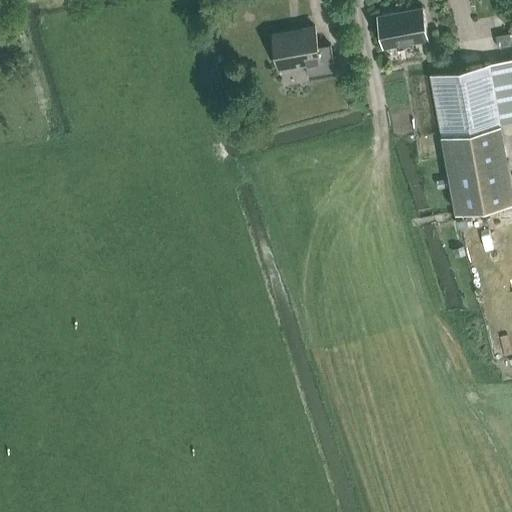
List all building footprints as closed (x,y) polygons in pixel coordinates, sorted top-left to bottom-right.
[(384,48),(427,40),(421,8),(378,16),(384,48)] [(337,72),(332,44),(320,46),(316,26),(274,33),(280,67),(309,62),(311,77),(337,72)] [(499,47),(511,44),(511,31),(496,34),(499,47)] [(511,182),(502,123),(511,122),(511,121),(511,60),(431,75),(456,213),(511,202),(511,182)] [(433,184),(429,169),(441,166),(437,151),(414,156),(422,187),(433,184)] [(448,186),(446,178),(438,179),(440,188),(448,186)]
